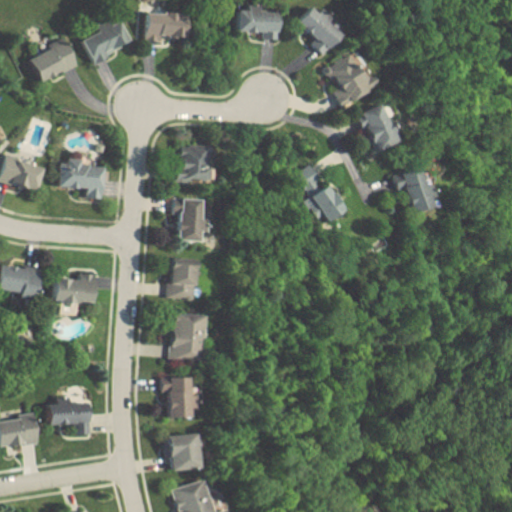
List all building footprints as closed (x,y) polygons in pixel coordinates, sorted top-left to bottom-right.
[(312,0),(293,20),(312,38),(307,43),(317,53),(344,25),(329,11),(322,4),(318,0),(312,0)] [(275,39),(276,7),(235,6),(235,30),(259,31),(259,38),(275,39)] [(139,40),(154,40),(154,34),(179,36),(180,13),(141,11),(139,40)] [(94,31),(77,39),(88,61),(126,43),(115,20),(105,24),(103,19),(91,25),(94,31)] [(72,65),(61,39),(25,55),(36,81),(72,65)] [(371,84),(350,49),(322,67),(334,87),(327,91),(336,105),(371,84)] [(370,150),(393,140),(375,102),(353,113),(370,150)] [(77,157),(77,163),(94,164),(94,160),(98,161),(99,141),(70,140),(69,157),(77,157)] [(170,180),(209,182),(211,144),(176,142),(174,165),(171,165),(170,180)] [(0,180),(34,190),(40,166),(3,156),(1,163),(0,162),(0,180)] [(54,186),(81,187),(81,197),(98,198),(99,165),(76,165),(76,159),(55,159),(54,186)] [(309,218),(318,214),(321,219),(339,210),(326,182),(318,186),(308,164),(291,171),(304,199),(300,200),(309,218)] [(406,212),(427,205),(416,167),(387,175),(392,189),(398,188),(406,212)] [(195,218),(196,196),(176,195),(176,205),(168,205),(168,212),(173,212),(172,239),(195,240),(195,230),(202,231),(202,218),(195,218)] [(190,263),(165,262),(164,295),(189,296),(190,263)] [(0,264),(0,290),(33,295),(36,270),(0,264)] [(51,277),(50,300),(89,302),(90,273),(75,273),(75,278),(51,277)] [(199,313),(168,311),(166,359),(197,360),(199,313)] [(184,376),(164,376),(165,383),(157,383),(157,391),(163,391),(164,417),(185,416),(185,407),(191,407),(191,394),(184,394),(184,376)] [(45,424),(70,423),(70,434),(78,433),(77,422),(85,422),(85,402),(44,403),(45,424)] [(0,418),(0,446),(34,442),(31,414),(0,418)] [(189,433),(158,435),(160,456),(166,456),(167,469),(191,468),(189,433)] [(210,511),(207,511),(197,479),(166,489),(173,511),(218,511),(218,510),(210,511)]
